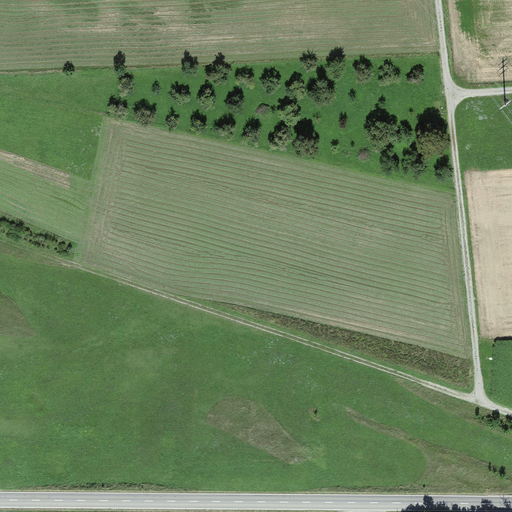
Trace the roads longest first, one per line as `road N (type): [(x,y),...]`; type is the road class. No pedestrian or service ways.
road 1 (secondary): [(511,504),(0,499)]
road 2 (track): [(481,390),(468,395),(0,237)]
road 3 (track): [(511,413),(491,405),(475,374),(439,0)]
